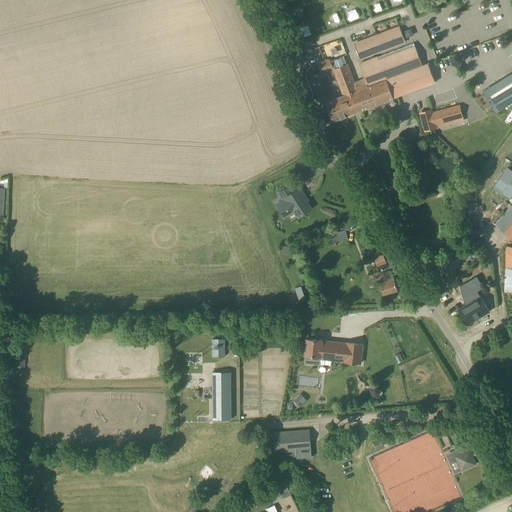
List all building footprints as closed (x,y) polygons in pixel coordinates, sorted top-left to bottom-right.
[(341,24),(338,14),(332,15),(331,9),(325,11),(330,27),(341,24)] [(412,30),(402,34),(400,29),(399,26),(354,43),(360,58),(405,41),(404,39),(414,36),(412,30)] [(365,78),(354,82),(357,90),(346,94),(354,113),(393,98),(435,82),(428,63),(422,65),(414,43),(359,64),(365,78)] [(347,64),(346,64),(343,56),(331,61),(334,69),(333,69),(340,88),(354,82),(347,64)] [(496,112),(511,102),(511,73),(483,91),(496,112)] [(357,90),(354,82),(340,88),(343,96),(326,102),(333,121),(354,113),(346,94),(357,90)] [(436,128),(436,126),(433,115),(431,109),(419,112),(425,131),(436,128)] [(511,170),(507,167),(493,188),(510,199),(511,196),(511,170)] [(298,217),(312,208),(308,202),(300,187),(293,192),(289,186),(278,193),(282,199),(284,203),(278,207),(284,216),(293,210),(298,217)] [(511,221),(503,231),(511,240),(511,221)] [(347,238),(345,230),(338,233),(337,231),(329,233),(333,246),(336,245),(336,242),(347,238)] [(383,255),(374,258),(377,267),(386,263),(383,255)] [(383,294),(398,290),(392,271),(384,273),(386,278),(384,279),(384,281),(380,283),(383,294)] [(477,291),(483,288),(475,273),(446,290),(451,298),(464,289),(472,302),(458,310),(467,324),(489,311),(477,291)] [(224,338),(211,338),(211,356),(224,356),(224,338)] [(361,363),(362,345),(322,340),(307,339),(304,362),(319,364),(320,359),(361,363)] [(15,367),(23,367),(23,347),(15,347),(15,367)] [(402,355),(401,356),(400,353),(394,356),(397,363),(404,359),(402,355)] [(213,395),(213,419),(231,419),(230,371),(212,371),(213,383),(218,383),(218,395),(213,395)] [(300,394),(294,401),(300,407),(307,400),(300,394)] [(274,452),(311,449),(309,430),(272,433),(274,452)] [(469,450),(467,444),(457,449),(459,454),(455,456),(462,471),(476,464),(470,449),(469,450)] [(287,487),(279,490),(282,498),(290,495),(287,487)]
